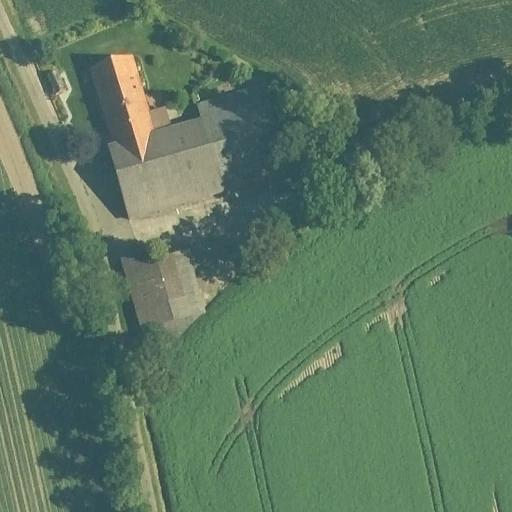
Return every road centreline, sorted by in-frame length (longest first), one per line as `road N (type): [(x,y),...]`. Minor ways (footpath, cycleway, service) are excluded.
road 1 (residential): [(146,511),(87,231),(0,19)]
road 2 (residential): [(242,226),(511,116)]
